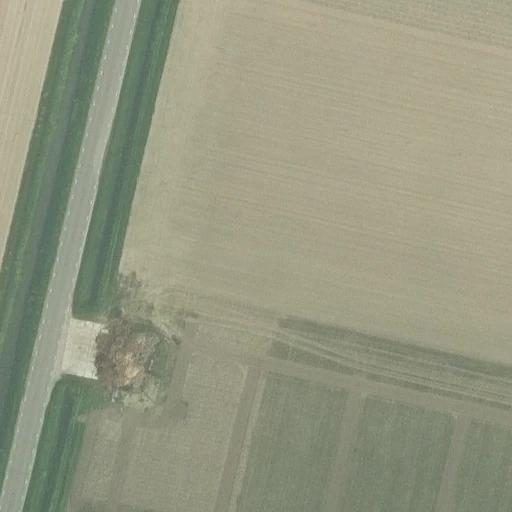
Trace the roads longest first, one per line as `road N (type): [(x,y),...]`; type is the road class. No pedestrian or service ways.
road 1 (unclassified): [(9,511),(128,0)]
road 2 (track): [(70,0),(0,301)]
